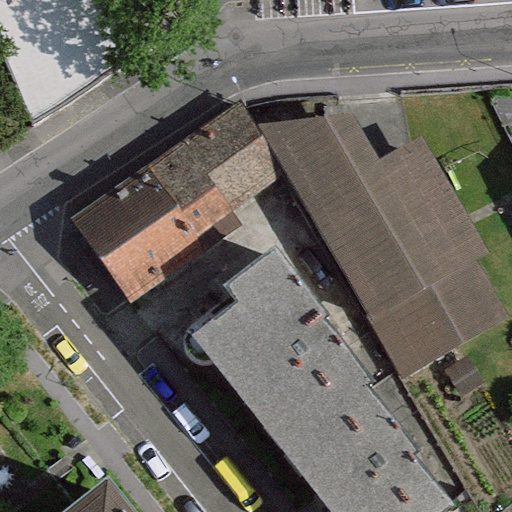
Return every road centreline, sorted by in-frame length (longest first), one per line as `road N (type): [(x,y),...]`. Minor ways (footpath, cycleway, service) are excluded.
road 1 (tertiary): [(0,200),(191,75),(235,58),(511,33)]
road 2 (residential): [(0,233),(212,511)]
